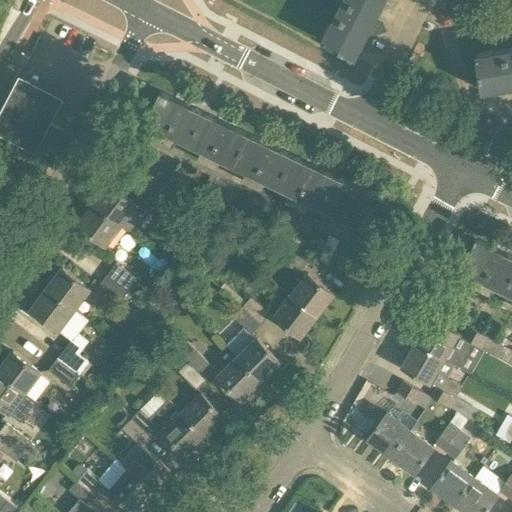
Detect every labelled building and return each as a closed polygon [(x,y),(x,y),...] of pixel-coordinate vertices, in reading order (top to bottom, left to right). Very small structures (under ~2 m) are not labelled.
[(377,35),(383,22),(376,19),(385,0),(343,0),(322,41),(355,58),(370,31),(377,35)] [(511,49),(476,55),(482,92),(511,86),(511,49)] [(0,112),(0,129),(22,140),(38,149),(52,124),(67,94),(21,72),(0,112)] [(189,144),(204,114),(194,109),(196,104),(177,95),(175,100),(160,93),(145,123),(189,144)] [(216,119),(204,114),(189,144),(233,166),(248,135),(234,128),(237,123),(218,114),(216,119)] [(68,133),(67,133),(53,125),(53,124),(52,124),(38,149),(22,140),(9,166),(26,175),(28,171),(43,178),(50,165),(53,167),(70,133),(69,133),(68,133)] [(263,142),(248,135),(233,166),(278,187),(292,156),(281,151),(284,146),(265,137),(263,142)] [(306,163),(292,156),(278,187),(322,208),(336,177),(325,172),(327,167),(309,158),(306,163)] [(369,187),(354,180),(350,178),(347,183),(336,177),(322,208),(366,229),(381,199),(366,192),(369,187)] [(110,184),(94,204),(122,225),(134,234),(149,213),(110,184)] [(171,211),(177,198),(155,187),(148,200),(171,211)] [(186,198),(194,202),(198,194),(189,190),(186,198)] [(105,246),(122,225),(94,204),(78,225),(105,246)] [(223,208),(216,205),(213,213),(219,216),(223,208)] [(272,232),(265,228),(261,235),(269,239),(272,232)] [(286,248),(289,240),(278,234),(274,242),(286,248)] [(511,257),(509,256),(511,251),(493,242),(491,247),(476,239),(461,269),(505,291),(511,277),(511,257)] [(302,273),(308,261),(307,261),(299,257),(286,251),(281,262),(302,273)] [(299,256),(299,257),(307,261),(310,256),(301,252),(299,256)] [(138,279),(117,262),(107,275),(128,291),(138,279)] [(47,289),(74,309),(90,289),(63,268),(47,289)] [(308,274),(291,295),(317,316),(334,294),(308,274)] [(107,275),(98,287),(119,303),(128,291),(107,275)] [(58,330),(73,341),(88,320),(74,309),(47,289),(31,310),(58,330)] [(301,337),(317,316),(291,295),(274,317),(301,337)] [(242,307),(260,323),(270,313),(251,296),(242,307)] [(260,323),(242,307),(233,317),(251,333),(260,323)] [(417,342),(444,358),(452,345),(455,347),(462,335),(431,318),(417,342)] [(504,346),(471,327),(464,339),(497,358),(504,346)] [(238,357),(261,380),(280,361),(257,338),(238,357)] [(176,349),(189,362),(206,380),(216,370),(186,339),(176,349)] [(444,358),(417,342),(402,368),(434,386),(441,373),(437,371),(444,358)] [(58,358),(79,374),(89,362),(67,346),(58,358)] [(0,368),(0,374),(25,393),(41,372),(13,351),(0,368)] [(261,380),(238,357),(218,376),(241,400),(261,380)] [(79,374),(58,358),(49,370),(70,386),(79,374)] [(206,380),(189,362),(178,372),(195,390),(206,380)] [(25,393),(0,374),(0,406),(21,423),(37,402),(25,393)] [(417,405),(424,393),(403,381),(397,393),(417,405)] [(437,387),(431,397),(458,412),(469,418),(475,408),(437,387)] [(182,411),(205,435),(225,416),(201,392),(182,411)] [(205,435),(182,411),(170,399),(152,419),(141,408),(131,418),(150,435),(159,425),(164,429),(162,431),(186,454),(205,435)] [(135,414),(130,409),(126,413),(131,418),(135,414)] [(435,443),(445,451),(461,429),(469,418),(458,412),(435,443)] [(392,457),(410,431),(387,413),(368,439),(392,457)] [(150,435),(131,418),(121,428),(140,446),(150,435)] [(0,433),(25,452),(33,442),(8,423),(0,433)] [(510,445),(511,440),(511,432),(501,426),(495,437),(510,445)] [(461,429),(445,451),(454,458),(470,438),(461,429)] [(410,431),(392,457),(415,473),(434,448),(410,431)] [(0,447),(18,461),(25,452),(0,433),(0,447)] [(128,470),(153,491),(170,471),(146,450),(128,470)] [(457,504),(475,477),(452,460),(432,486),(457,504)] [(84,466),(77,466),(71,472),(79,479),(88,469),(84,466)] [(79,479),(97,495),(107,485),(88,469),(79,479)] [(134,511),(153,491),(128,470),(110,491),(134,511)] [(510,498),(511,495),(511,473),(500,490),(510,498)] [(475,477),(457,504),(467,511),(485,511),(499,494),(475,477)] [(89,506),(97,495),(79,479),(69,490),(80,499),(88,506),(89,506)] [(0,511),(17,511),(20,510),(0,494),(0,511)]
